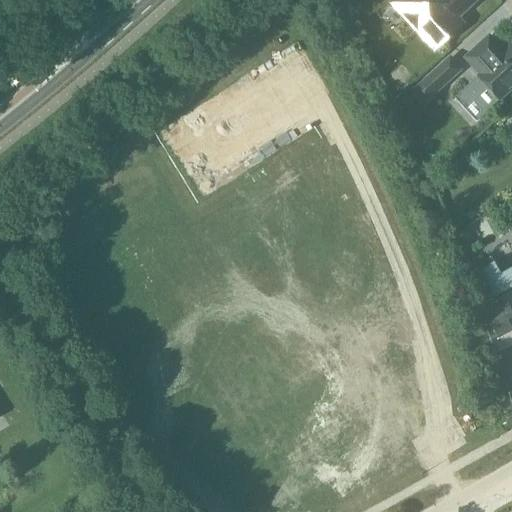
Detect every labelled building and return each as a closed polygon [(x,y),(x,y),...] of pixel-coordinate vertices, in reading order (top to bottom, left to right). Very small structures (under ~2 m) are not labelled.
[(423,25),(439,43),(460,23),(454,18),(473,1),(471,0),(396,0),(393,3),(418,30),(423,25)] [(478,76),(499,99),(511,87),(511,44),(504,52),(489,36),(465,58),(480,74),(478,76)] [(424,103),(447,82),(462,69),(451,56),(413,91),(424,103)] [(66,255),(61,259),(87,291),(151,239),(151,240),(152,239),(151,237),(150,239),(138,225),(140,223),(138,222),(137,223),(126,209),(127,208),(126,206),(72,250),(72,251),(67,255),(67,254),(66,255)] [(469,269),(481,305),(511,287),(511,270),(501,276),(491,257),(469,269)]
